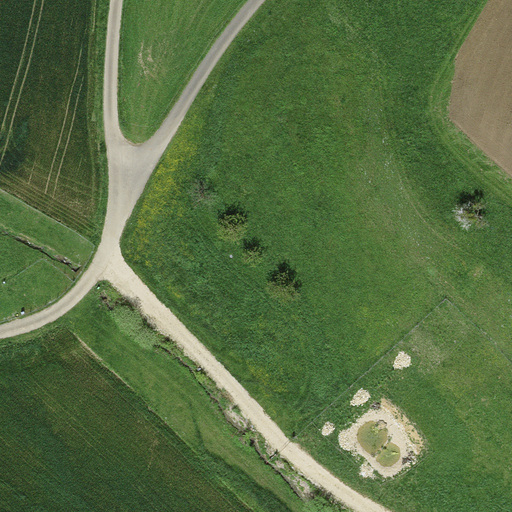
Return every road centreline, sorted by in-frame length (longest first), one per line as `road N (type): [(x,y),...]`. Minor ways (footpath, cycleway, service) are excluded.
road 1 (track): [(256,0),(183,92),(122,200)]
road 2 (track): [(122,200),(93,267),(68,296),(0,329)]
